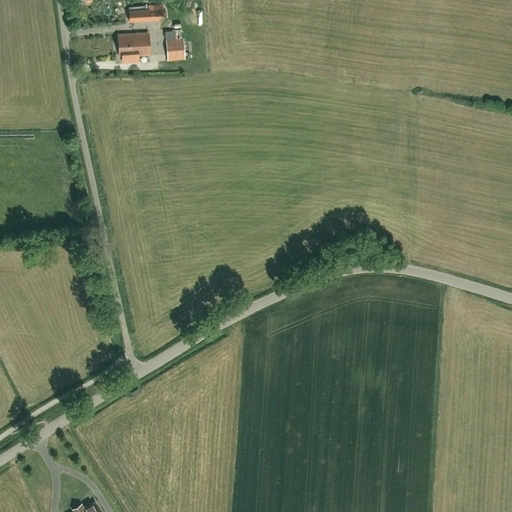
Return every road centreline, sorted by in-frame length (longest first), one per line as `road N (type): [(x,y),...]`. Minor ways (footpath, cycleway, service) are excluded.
road 1 (unclassified): [(511,299),(420,273),(352,270),(285,292),(141,372)]
road 2 (unclassified): [(141,372),(128,352),(59,0)]
road 3 (unclassified): [(0,461),(141,372)]
